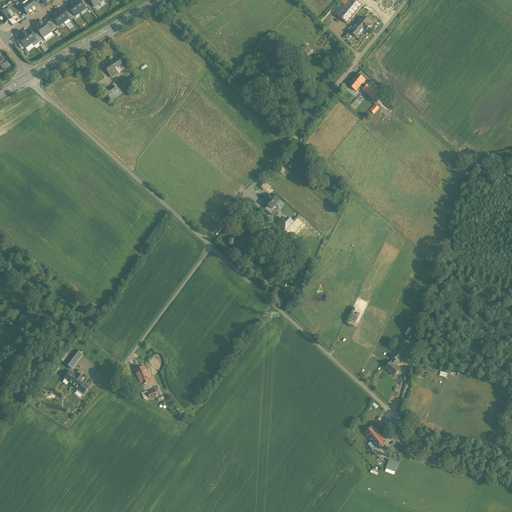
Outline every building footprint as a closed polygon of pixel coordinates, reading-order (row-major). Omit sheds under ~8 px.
[(33,2),(31,0),(27,0),(25,2),(32,11),(37,7),(33,2)] [(78,0),(77,0),(73,3),(80,13),(85,9),(78,0)] [(355,0),(351,0),(346,7),(344,5),(336,15),(347,24),(362,5),(355,0)] [(32,11),(25,2),(20,5),(20,6),(23,10),(27,15),(32,11)] [(80,13),(73,3),(68,7),(75,17),(80,13)] [(5,10),(11,19),(15,16),(9,8),(5,10)] [(61,9),(56,13),(63,23),(68,19),(69,19),(67,16),(63,11),(61,9)] [(5,10),(0,14),(0,20),(1,22),(2,21),(4,24),(9,21),(11,19),(5,10)] [(63,23),(56,13),(51,17),(53,19),(56,24),(58,26),(63,23)] [(9,21),(13,26),(20,21),(16,15),(15,16),(11,19),(9,21)] [(43,21),(35,27),(43,38),(51,32),(46,25),(43,21)] [(46,25),(51,32),(56,28),(54,25),(50,21),(46,25)] [(365,29),(358,23),(350,32),(357,38),(365,29)] [(20,35),(17,38),(25,48),(32,44),(36,41),(32,36),(32,37),(30,35),(31,34),(29,32),(28,32),(27,30),(24,32),(24,33),(21,36),(20,35)] [(51,32),(43,38),(45,41),(53,35),(51,32)] [(36,34),(32,36),(36,41),(38,44),(42,41),(36,34)] [(43,44),(40,46),(45,53),(48,50),(43,44)] [(308,46),(303,51),(306,55),(311,50),(308,46)] [(117,58),(104,67),(111,78),(119,73),(118,72),(116,69),(122,65),(117,58)] [(11,67),(7,62),(0,67),(4,71),(11,67)] [(272,65),(266,70),(274,78),(279,73),(272,65)] [(366,80),(358,74),(349,85),(356,91),(360,86),(362,84),(363,83),(366,80)] [(114,85),(105,90),(111,100),(122,94),(116,82),(113,84),(114,85)] [(378,92),(368,84),(367,85),(364,89),(363,90),(373,98),(378,92)] [(396,105),(390,100),(386,105),(392,110),(396,105)] [(379,108),(375,105),(370,111),(374,114),(379,108)] [(278,200),(271,195),(264,203),(267,206),(264,210),(272,216),(279,208),(275,205),(278,200)] [(285,223),(281,220),(277,224),(284,231),(292,222),(289,219),(285,223)] [(253,227),(248,223),(243,228),(248,232),(253,227)] [(253,240),(245,234),(245,235),(244,234),(243,233),(242,234),(241,234),(241,235),(241,236),(241,237),(242,237),(237,244),(245,250),(253,240)] [(350,320),(356,323),(359,316),(353,313),(350,320)] [(403,356),(411,363),(414,354),(405,346),(403,349),(407,353),(403,356)] [(61,360),(64,363),(74,350),(71,347),(61,360)] [(400,347),(392,356),(395,358),(398,362),(403,356),(407,353),(403,349),(400,347)] [(82,356),(74,350),(64,363),(72,369),(82,356)] [(391,361),(385,368),(394,376),(400,369),(396,365),(398,362),(395,358),(392,361),(391,361)] [(144,366),(134,370),(141,386),(152,381),(150,376),(148,377),(144,366)] [(440,376),(447,377),(448,371),(442,369),(440,376)] [(76,376),(70,372),(64,379),(65,379),(69,382),(78,389),(78,390),(78,392),(81,394),(83,394),(88,387),(84,383),(85,382),(82,380),(83,378),(77,374),(76,376)] [(159,396),(156,388),(148,391),(151,399),(159,396)] [(440,435),(442,429),(424,421),(421,426),(423,427),(424,426),(427,427),(427,428),(430,429),(429,430),(440,435)] [(385,440),(374,427),(365,434),(376,448),(385,440)] [(435,456),(427,454),(426,457),(422,456),(420,460),(429,463),(434,464),(441,467),(442,462),(434,459),(435,456)] [(397,462),(390,460),(386,469),(394,472),(397,462)]
